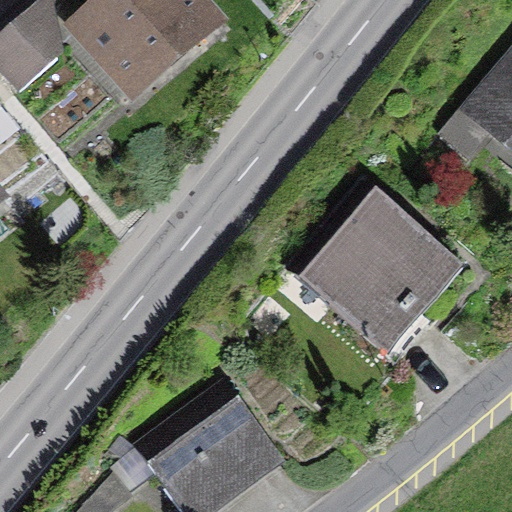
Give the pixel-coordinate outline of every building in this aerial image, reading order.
[(45,0),(27,0),(0,23),(0,70),(20,93),(57,60),(45,0)] [(132,91),(209,26),(186,0),(107,0),(96,9),(100,14),(81,31),(132,91)] [(511,52),(466,107),(495,130),(483,145),(511,169),(511,52)] [(329,308),(393,362),(427,323),(411,310),(453,261),(360,182),(294,260),(338,297),(329,308)] [(180,511),(217,511),(283,465),(224,384),(135,448),(180,511)]
